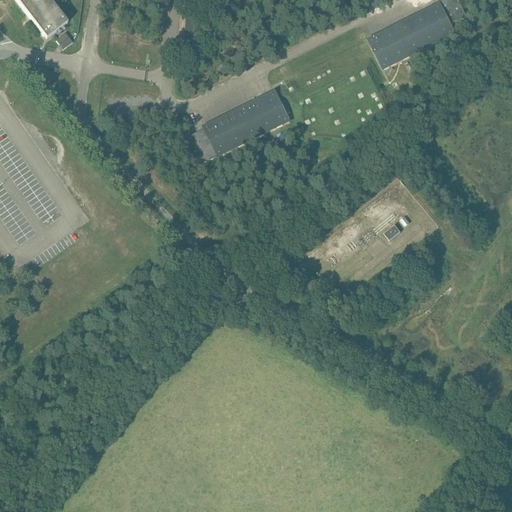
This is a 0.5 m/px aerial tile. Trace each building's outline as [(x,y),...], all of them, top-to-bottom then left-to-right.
[(15,0),(46,41),(67,25),(47,0),(15,0)] [(380,35),(368,41),(383,71),(455,35),(450,26),(466,18),(457,0),(439,0),(442,4),(440,6),(439,5),(389,30),(387,31),(389,34),(383,37),(382,34),(380,35)] [(187,19),(184,41),(194,42),(196,19),(187,19)] [(202,127),(204,131),(205,134),(202,135),(201,132),(189,139),(202,166),(217,158),(218,159),(292,123),(276,91),(262,98),(263,100),(258,103),(256,101),(202,127)] [(394,227),(384,235),(389,242),(400,234),(394,227)]
